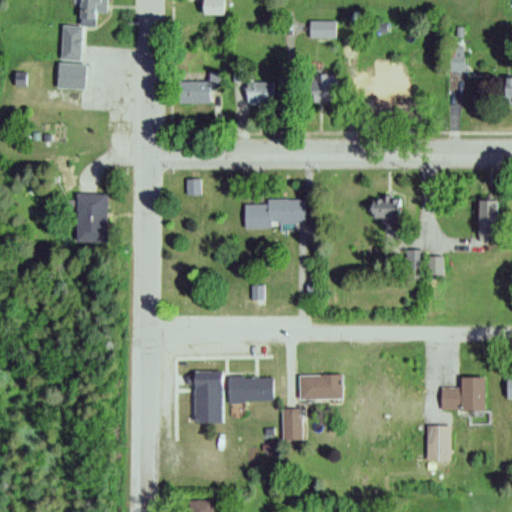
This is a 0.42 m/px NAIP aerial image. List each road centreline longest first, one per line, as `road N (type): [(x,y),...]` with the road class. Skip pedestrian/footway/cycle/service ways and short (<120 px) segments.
road 1 (residential): [(147,511),(153,0)]
road 2 (residential): [(511,330),(146,328)]
road 3 (residential): [(511,155),(151,155)]
